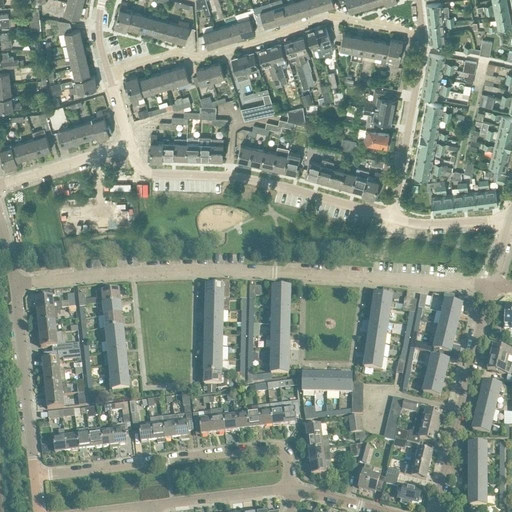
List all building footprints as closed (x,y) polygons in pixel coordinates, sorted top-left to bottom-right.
[(195,0),(196,11),(203,8),(205,15),(210,13),(205,0),(195,0)] [(283,4),(281,0),(276,0),(270,2),(276,23),(288,19),(283,4)] [(294,0),(295,1),(299,16),(311,12),(307,0),(294,0)] [(307,0),(311,12),(322,8),(319,0),(307,0)] [(334,5),(332,0),(319,0),(322,8),(334,5)] [(358,0),(346,0),(350,11),(361,8),(358,0)] [(507,6),(505,0),(492,0),(493,4),(484,6),(485,10),(507,6)] [(132,9),(126,7),(127,2),(121,1),(117,18),(114,17),(112,26),(126,30),(127,27),(132,12),(132,9)] [(288,19),(299,16),(295,1),(283,4),(288,19)] [(64,14),(73,16),(79,18),(82,6),(67,2),(64,14)] [(270,2),(252,7),(253,8),(258,25),(264,23),(265,26),(276,23),(270,2)] [(448,6),(441,7),(440,2),(425,4),(427,14),(449,12),(448,6)] [(507,6),(485,10),(486,15),(495,13),(496,19),(509,16),(507,6)] [(39,8),(27,8),(28,18),(40,18),(39,8)] [(253,8),(235,13),(238,22),(242,36),(254,33),(252,27),(258,25),(253,8)] [(127,27),(139,30),(143,15),(132,12),(127,27)] [(427,14),(428,24),(454,21),(453,17),(449,17),(448,12),(449,12),(427,14)] [(139,30),(150,33),(155,18),(143,15),(139,30)] [(511,27),(509,16),(496,19),(497,24),(488,26),(489,27),(485,27),(486,31),(489,30),(489,31),(511,27)] [(0,18),(0,26),(15,25),(14,18),(8,18),(1,19),(0,18)] [(28,18),(29,30),(41,30),(40,18),(28,18)] [(162,36),(166,21),(155,18),(150,33),(162,36)] [(61,33),(65,32),(72,31),(70,22),(58,20),(61,33)] [(174,39),(178,24),(166,21),(162,36),(174,39)] [(428,24),(429,34),(444,33),(443,26),(447,25),(447,27),(454,26),(454,21),(428,24)] [(238,22),(226,25),(231,40),(242,36),(238,22)] [(174,39),(185,42),(189,27),(178,24),(174,39)] [(325,24),(315,27),(319,40),(320,39),(322,47),(324,55),(324,56),(333,53),(331,45),(325,24)] [(226,25),(215,29),(219,44),(231,40),(226,25)] [(315,27),(306,30),(309,40),(312,50),(314,58),(324,55),(322,47),(320,39),(319,40),(315,27)] [(79,29),(72,31),(65,32),(68,44),(82,41),(79,29)] [(208,47),(219,44),(215,29),(203,32),(208,47)] [(41,30),(29,30),(35,30),(36,39),(42,38),(41,30)] [(429,34),(430,45),(439,43),(440,47),(445,47),(445,43),(444,33),(429,34)] [(342,34),(340,49),(352,51),(354,36),(342,34)] [(309,88),(309,85),(315,84),(310,71),(312,70),(308,58),(310,57),(303,36),(294,39),(309,88)] [(352,51),(359,53),(363,53),(366,38),(354,36),(352,51)] [(363,53),(369,54),(375,56),(378,40),(366,38),(363,53)] [(0,47),(3,47),(5,47),(12,46),(11,39),(0,40),(0,47)] [(290,62),(295,60),(296,63),(295,64),(302,85),(303,89),(309,88),(294,39),(284,42),(290,62)] [(405,42),(403,41),(390,39),(390,42),(388,52),(400,54),(401,50),(403,51),(405,42)] [(378,40),(375,56),(382,57),(380,63),(386,64),(387,61),(386,60),(388,52),(390,42),(378,40)] [(482,40),(480,49),(479,55),(489,57),(492,42),(482,40)] [(85,52),(82,41),(68,44),(70,56),(85,52)] [(281,43),(269,47),(281,84),(282,87),(282,86),(281,84),(287,82),(283,68),(288,66),(285,59),(281,43)] [(281,87),(281,84),(269,47),(258,50),(263,66),(268,65),(275,86),(275,89),(281,87)] [(0,52),(0,61),(0,62),(1,69),(19,67),(19,66),(24,66),(23,59),(18,59),(14,59),(14,57),(13,56),(9,56),(8,52),(0,52)] [(88,64),(85,52),(70,56),(73,67),(88,64)] [(243,55),(247,70),(249,77),(250,78),(260,75),(253,52),(243,55)] [(386,60),(387,61),(393,62),(392,66),(400,68),(402,59),(400,58),(400,54),(388,52),(386,60)] [(443,63),(444,56),(429,53),(427,64),(453,69),(454,64),(443,63)] [(243,55),(231,59),(238,81),(243,79),(249,77),(247,70),(243,55)] [(474,73),(476,62),(465,60),(463,71),(474,73)] [(220,62),(208,66),(213,81),(224,77),(220,62)] [(499,72),(500,66),(488,63),(486,73),(493,75),(494,71),(499,72)] [(76,79),(90,76),(88,64),(73,67),(76,79)] [(427,64),(425,75),(441,78),(442,72),(466,76),(465,82),(472,84),(474,73),(463,71),(461,70),(453,69),(427,64)] [(189,80),(184,65),(173,69),(177,83),(189,80)] [(196,70),(199,79),(201,84),(207,82),(209,89),(214,87),(213,81),(208,66),(196,70)] [(177,83),(173,69),(161,72),(166,87),(177,83)] [(10,72),(0,72),(0,85),(11,84),(10,72)] [(166,87),(161,72),(150,76),(154,91),(166,87)] [(334,73),(328,75),(331,88),(337,87),(334,73)] [(486,73),(483,83),(493,86),(494,82),(496,76),(495,75),(493,75),(486,73)] [(72,80),(60,83),(62,89),(69,87),(70,93),(72,93),(88,89),(97,87),(94,77),(94,75),(90,76),(76,79),(72,80)] [(449,90),(450,86),(439,84),(441,78),(425,75),(423,85),(449,90)] [(135,77),(125,80),(128,89),(133,105),(139,104),(145,102),(143,94),(138,79),(137,76),(135,77)] [(154,91),(150,76),(138,79),(143,94),(154,91)] [(0,96),(12,95),(11,84),(0,85),(0,96)] [(324,102),(325,102),(333,100),(329,84),(321,86),(323,97),(324,102)] [(421,96),(431,98),(437,99),(438,93),(448,95),(449,90),(423,85),(421,96)] [(262,90),(254,92),(256,96),(263,95),(264,103),(258,104),(262,116),(275,113),(273,105),(269,93),(267,88),(262,90)] [(390,92),(386,91),(375,89),(373,101),(365,100),(364,106),(393,112),(395,99),(389,98),(390,92)] [(343,97),(342,90),(332,93),(334,100),(343,97)] [(309,93),(301,96),(304,105),(312,103),(309,93)] [(481,94),(479,105),(485,107),(488,95),(481,94)] [(0,112),(3,112),(3,109),(21,107),(20,101),(15,102),(14,95),(12,95),(0,96),(0,112)] [(206,103),(207,107),(216,107),(216,104),(220,103),(218,99),(212,101),(206,103)] [(511,113),(511,101),(501,99),(500,104),(510,106),(509,112),(511,113)] [(424,112),(451,117),(451,112),(441,110),(442,104),(426,101),(424,112)] [(177,110),(175,102),(165,105),(167,110),(177,110)] [(184,111),(186,111),(188,111),(185,102),(176,105),(175,102),(177,110),(178,110),(184,108),(184,111)] [(261,116),(258,104),(242,108),(241,109),(244,120),(261,116)] [(368,114),(366,121),(365,126),(373,127),(375,121),(391,124),(393,112),(364,106),(363,113),(368,114)] [(287,110),(288,116),(304,116),(302,107),(287,110)] [(92,120),(96,135),(98,139),(112,134),(109,126),(107,126),(102,109),(96,111),(98,116),(91,118),(92,120)] [(38,114),(43,129),(33,132),(35,138),(39,153),(51,150),(45,130),(50,129),(47,117),(45,112),(38,114)] [(451,117),(424,112),(422,122),(438,125),(439,119),(450,121),(451,117)] [(482,121),(484,114),(478,112),(476,120),(482,121)] [(511,117),(508,116),(492,112),(490,117),(501,119),(500,125),(511,128),(511,117)] [(288,116),(286,121),(295,123),(306,126),(304,116),(288,116)] [(456,122),(455,128),(462,129),(462,126),(463,124),(464,119),(457,118),(456,122)] [(295,123),(286,121),(279,119),(278,124),(282,126),(294,129),(295,123)] [(96,135),(92,120),(80,124),(85,139),(96,135)] [(282,126),(278,124),(266,122),(265,128),(269,128),(281,131),(282,126)] [(448,133),(437,131),(438,125),(422,122),(420,133),(436,136),(447,138),(448,133)] [(73,143),(85,139),(80,124),(69,127),(73,143)] [(269,128),(265,128),(254,125),(252,131),(256,132),(268,134),(269,128)] [(488,129),(486,133),(511,139),(511,128),(500,125),(498,132),(488,129)] [(373,127),(365,126),(365,129),(359,128),(358,137),(363,138),(363,143),(364,143),(363,146),(371,148),(372,144),(387,147),(389,134),(373,131),(373,127)] [(62,146),(73,143),(69,127),(57,131),(62,146)] [(457,151),(458,146),(435,142),(436,136),(420,133),(418,144),(445,149),(457,151)] [(484,143),(484,144),(510,150),(511,141),(511,139),(486,133),(485,138),(496,140),(494,146),(484,143)] [(151,134),(150,152),(148,152),(147,161),(163,162),(163,158),(163,138),(163,140),(157,139),(157,135),(151,134)] [(175,138),(174,158),(187,159),(187,137),(187,139),(181,139),(175,138)] [(199,159),(199,137),(198,137),(198,138),(193,138),(193,137),(187,137),(187,159),(199,159)] [(199,137),(199,159),(211,160),(211,138),(199,137)] [(28,157),(39,153),(35,138),(23,142),(28,157)] [(163,158),(174,158),(175,138),(175,143),(168,143),(169,138),(163,138),(163,158)] [(211,138),(211,160),(223,160),(223,138),(211,138)] [(354,151),(356,141),(342,138),(340,148),(354,151)] [(0,159),(3,168),(17,164),(16,160),(12,146),(11,143),(5,145),(4,140),(0,141),(0,150),(2,159),(0,159)] [(16,160),(23,158),(28,157),(23,142),(12,146),(16,160)] [(432,157),(433,151),(444,153),(445,149),(418,144),(416,154),(432,157)] [(483,148),(493,151),(492,157),(507,161),(510,150),(484,144),(483,148)] [(237,160),(249,163),(253,147),(240,145),(237,160)] [(272,168),(284,171),(288,155),(288,152),(289,149),(277,146),(276,153),(272,168)] [(261,166),(264,150),(253,147),(249,163),(261,166)] [(264,150),(261,166),(272,168),(276,153),(264,150)] [(288,152),(288,155),(284,171),(296,174),(300,158),(300,155),(288,152)] [(416,154),(415,165),(451,172),(452,171),(453,167),(448,167),(448,166),(431,163),(432,157),(416,154)] [(372,159),(368,158),(360,157),(359,163),(367,164),(371,165),(372,159)] [(492,157),(490,163),(480,160),(479,165),(505,171),(507,161),(492,157)] [(317,179),(322,158),(321,164),(309,161),(305,176),(317,179)] [(322,158),(317,179),(328,183),(332,168),(334,162),(322,158)] [(449,176),(451,172),(415,165),(413,176),(428,179),(429,172),(449,176)] [(328,183),(340,186),(344,171),(332,168),(328,183)] [(351,189),(357,168),(355,174),(344,171),(340,186),(351,189)] [(357,168),(351,189),(362,192),(362,196),(363,193),(368,175),(369,171),(362,170),(357,168)] [(362,196),(374,199),(376,200),(379,190),(376,190),(381,173),(375,172),(374,176),(368,175),(363,193),(362,196)] [(507,184),(509,177),(498,174),(496,181),(507,184)] [(497,205),(495,189),(490,190),(489,186),(488,179),(483,180),(487,206),(497,205)] [(476,208),(487,206),(483,180),(479,180),(480,191),(474,192),(476,208)] [(427,185),(427,192),(431,192),(430,187),(436,186),(438,196),(431,197),(433,213),(444,212),(440,181),(427,183),(427,185)] [(445,185),(444,181),(440,181),(444,212),(454,211),(452,195),(446,195),(445,185)] [(465,209),(476,208),(474,192),(468,193),(466,182),(462,183),(465,209)] [(457,183),(459,194),(452,195),(454,211),(465,209),(462,183),(457,183)] [(206,286),(206,298),(223,299),(228,299),(229,299),(230,282),(206,281),(206,286)] [(290,300),(290,288),(273,287),(272,300),(290,300)] [(111,290),(111,291),(102,292),(103,304),(120,303),(119,290),(116,290),(111,290)] [(41,292),(42,298),(36,299),(37,311),(59,309),(62,309),(61,303),(53,304),(52,298),(55,297),(54,291),(41,292)] [(396,305),(391,305),(392,297),(375,294),(373,307),(390,309),(395,310),(396,305)] [(68,308),(75,307),(74,295),(67,296),(68,308)] [(418,308),(424,309),(427,297),(421,296),(418,308)] [(223,311),(223,299),(206,298),(206,311),(223,311)] [(410,313),(414,313),(417,301),(405,299),(402,312),(410,313)] [(290,313),(290,300),(272,300),(272,312),(290,313)] [(459,317),(462,305),(445,301),(443,311),(442,313),(459,317)] [(122,315),(120,303),(103,304),(104,317),(122,315)] [(388,322),(390,309),(373,307),(371,319),(388,322)] [(498,313),(497,326),(504,326),(504,329),(511,329),(511,307),(505,307),(505,314),(498,313)] [(418,308),(416,320),(421,321),(423,309),(424,309),(418,308)] [(59,309),(37,311),(38,324),(55,322),(58,322),(58,315),(59,315),(59,309)] [(223,324),(223,311),(206,311),(205,323),(223,324)] [(289,325),(290,313),(272,312),(272,325),(289,325)] [(442,313),(439,326),(456,330),(459,317),(442,313)] [(122,315),(104,317),(106,329),(123,327),(122,315)] [(386,334),(388,322),(371,319),(369,331),(386,334)] [(56,334),(55,322),(38,324),(40,335),(56,334)] [(222,336),(223,324),(205,323),(205,336),(222,336)] [(241,337),(246,337),(246,324),(241,324),(237,324),(237,328),(241,328),(241,337)] [(249,324),(249,336),(253,336),(259,336),(260,324),(254,324),(249,324)] [(289,338),(289,325),(272,325),(272,337),(289,338)] [(439,326),(436,338),(453,342),(456,330),(439,326)] [(123,327),(106,329),(107,342),(124,340),(123,327)] [(369,331),(368,344),(385,346),(386,334),(369,331)] [(56,334),(40,335),(41,348),(51,347),(52,347),(58,347),(66,346),(65,342),(63,343),(62,334),(56,334)] [(205,336),(205,348),(222,349),(222,336),(205,336)] [(271,349),(289,350),(289,338),(272,337),(271,349)] [(433,350),(450,354),(453,342),(436,338),(433,350)] [(125,352),(124,340),(107,342),(108,354),(125,352)] [(368,344),(366,356),(383,359),(385,346),(368,344)] [(58,347),(52,347),(52,353),(73,351),(72,345),(66,346),(58,347)] [(509,357),(511,357),(511,351),(493,347),(490,359),(507,363),(509,357)] [(222,349),(205,348),(204,361),(222,361),(222,349)] [(258,361),(258,354),(253,354),(253,349),(248,348),(248,361),(258,361)] [(229,361),(245,362),(245,349),(241,349),(240,360),(229,360),(229,361)] [(288,363),(289,350),(271,349),(271,362),(288,363)] [(399,361),(405,362),(407,350),(403,349),(400,361),(399,361)] [(80,350),(73,351),(52,353),(44,354),(44,360),(59,358),(59,359),(63,358),(63,361),(81,359),(80,350)] [(108,354),(110,366),(127,365),(125,352),(108,354)] [(364,369),(381,371),(383,359),(366,356),(364,369)] [(446,373),(449,361),(432,357),(429,369),(446,373)] [(60,371),(59,359),(59,358),(44,360),(42,360),(44,373),(60,371)] [(511,364),(507,363),(490,359),(487,370),(509,376),(511,364)] [(204,361),(204,373),(221,373),(222,361),(204,361)] [(240,374),(245,374),(245,362),(229,361),(229,365),(240,365),(240,374)] [(258,361),(248,361),(248,383),(272,380),(271,375),(271,374),(252,376),(253,361),(258,362),(258,361)] [(399,361),(396,374),(402,375),(405,362),(399,361)] [(271,374),(271,375),(288,375),(288,363),(271,362),(271,374)] [(128,377),(127,365),(110,366),(111,379),(128,377)] [(87,381),(92,381),(98,380),(97,376),(92,377),(91,368),(86,369),(87,381)] [(443,385),(446,373),(429,369),(426,381),(443,385)] [(60,371),(44,373),(45,385),(61,383),(65,383),(64,371),(60,371)] [(204,373),(204,386),(206,386),(214,386),(218,386),(218,389),(221,389),(227,388),(227,374),(221,373),(204,373)] [(302,375),(302,385),(302,392),(314,393),(315,375),(302,375)] [(314,393),(327,393),(327,376),(315,375),(314,393)] [(339,393),(340,376),(327,376),(327,393),(339,393)] [(352,390),(352,384),(352,376),(340,376),(339,393),(352,393),(352,390)] [(112,391),(129,389),(128,377),(111,379),(112,391)] [(295,381),(285,382),(286,389),(286,391),(291,390),(291,388),(296,387),(295,381)] [(440,398),(443,385),(426,381),(423,394),(440,398)] [(501,386),(484,382),(481,394),(498,398),(501,386)] [(61,383),(45,385),(46,397),(66,395),(71,395),(70,390),(67,390),(66,383),(65,383),(61,383)] [(481,394),(478,406),(495,410),(498,398),(481,394)] [(66,395),(46,397),(47,410),(64,408),(63,396),(66,396),(66,395)] [(190,406),(189,395),(182,396),(184,407),(190,406)] [(403,406),(404,400),(393,398),(392,404),(403,406)] [(404,400),(403,406),(402,410),(416,413),(415,416),(416,416),(414,424),(438,430),(442,416),(427,412),(428,406),(404,400)] [(298,402),(281,404),(282,411),(284,425),(297,424),(296,416),(299,415),(298,402)] [(109,406),(110,410),(110,412),(122,410),(123,417),(129,416),(128,403),(109,406)] [(270,405),(269,405),(272,427),(284,425),(282,411),(281,404),(270,405)] [(401,412),(402,410),(403,406),(392,404),(390,410),(401,412)] [(269,405),(257,407),(260,428),(272,427),(269,405)] [(492,423),(495,410),(478,406),(475,418),(492,423)] [(91,408),(85,409),(86,415),(87,418),(94,417),(93,416),(98,415),(97,407),(91,408)] [(257,407),(252,408),(252,415),(246,416),(248,430),(260,428),(257,407)] [(74,410),(74,411),(75,418),(82,417),(81,416),(86,415),(85,409),(80,410),(74,410)] [(246,416),(242,416),(241,409),(234,410),(235,417),(234,417),(236,431),(248,430),(246,416)] [(210,412),(212,434),(224,433),(221,410),(216,411),(210,412)] [(224,433),(236,431),(234,417),(223,418),(222,410),(221,410),(224,433)] [(400,418),(401,412),(390,410),(389,415),(400,418)] [(63,419),(63,418),(62,411),(48,413),(48,420),(63,419)] [(210,412),(194,414),(193,414),(195,430),(200,430),(201,436),(212,434),(210,412)] [(176,439),(181,438),(181,441),(189,440),(188,431),(193,431),(191,414),(174,417),(176,439)] [(398,424),(400,418),(389,415),(388,421),(398,424)] [(350,433),(355,433),(361,432),(359,416),(348,418),(350,433)] [(174,417),(168,417),(162,418),(163,426),(164,440),(176,439),(174,417)] [(162,418),(150,419),(151,427),(153,442),(157,441),(157,444),(165,443),(164,440),(163,426),(162,418)] [(472,431),(489,435),(492,423),(475,418),(472,431)] [(397,430),(398,424),(388,421),(386,427),(397,430)] [(395,439),(419,445),(420,439),(435,443),(438,430),(414,424),(412,432),(409,431),(409,432),(397,429),(395,439)] [(124,425),(112,427),(113,432),(115,449),(117,448),(117,446),(127,445),(124,425)] [(307,439),(321,438),(320,426),(306,427),(307,439)] [(151,427),(139,429),(141,443),(153,442),(151,427)] [(395,436),(397,430),(386,427),(385,433),(395,436)] [(100,429),(88,431),(91,449),(103,448),(101,433),(100,429)] [(64,430),(58,431),(59,438),(53,439),(54,445),(55,452),(55,454),(67,452),(64,430)] [(77,436),(65,438),(64,430),(67,452),(79,451),(77,436)] [(88,431),(77,432),(77,436),(79,451),(91,449),(88,431)] [(103,448),(112,447),(113,449),(115,449),(113,432),(101,433),(103,448)] [(360,445),(364,444),(366,444),(365,432),(361,432),(355,433),(356,441),(360,440),(360,445)] [(385,433),(383,439),(394,442),(395,436),(385,433)] [(309,451),(324,449),(329,449),(328,437),(321,438),(307,439),(309,451)] [(414,464),(429,468),(433,454),(418,450),(419,445),(395,439),(393,447),(405,450),(406,447),(412,449),(410,455),(416,456),(414,464)] [(358,463),(359,463),(366,465),(371,447),(364,445),(364,444),(360,445),(357,445),(358,458),(360,457),(358,463)] [(486,457),(486,444),(469,444),(469,457),(486,457)] [(54,445),(41,446),(42,454),(55,452),(54,445)] [(351,458),(352,458),(358,458),(357,445),(350,446),(351,458)] [(329,449),(324,449),(309,451),(310,463),(325,461),(336,460),(335,455),(330,455),(329,449)] [(486,469),(486,457),(469,457),(469,469),(486,469)] [(336,460),(325,461),(310,463),(312,476),(319,475),(320,481),(327,480),(326,467),(332,467),(331,461),(336,460)] [(406,470),(405,476),(411,477),(416,478),(426,481),(429,468),(414,464),(408,462),(406,470)] [(361,480),(359,489),(375,494),(375,492),(381,494),(382,494),(385,484),(384,484),(385,479),(380,477),(380,476),(372,474),(373,468),(365,466),(361,480)] [(400,471),(388,468),(386,476),(398,479),(400,471)] [(469,469),(469,482),(486,482),(486,469),(469,469)] [(385,479),(384,484),(385,484),(396,487),(398,479),(386,476),(385,479)] [(486,494),(486,482),(469,482),(469,494),(486,494)] [(397,492),(402,494),(400,504),(412,507),(412,503),(418,505),(419,503),(421,503),(422,496),(420,496),(421,492),(398,487),(397,492)] [(486,507),(486,494),(469,494),(469,507),(486,507)]
